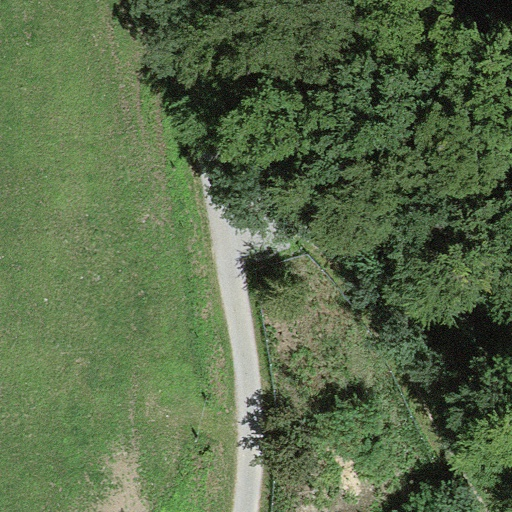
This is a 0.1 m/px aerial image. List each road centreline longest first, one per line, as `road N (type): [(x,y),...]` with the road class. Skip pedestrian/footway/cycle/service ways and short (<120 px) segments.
road 1 (track): [(223,196),(330,251),(369,294),(490,511)]
road 2 (track): [(223,196),(254,440),(246,511)]
road 3 (track): [(192,0),(207,122)]
